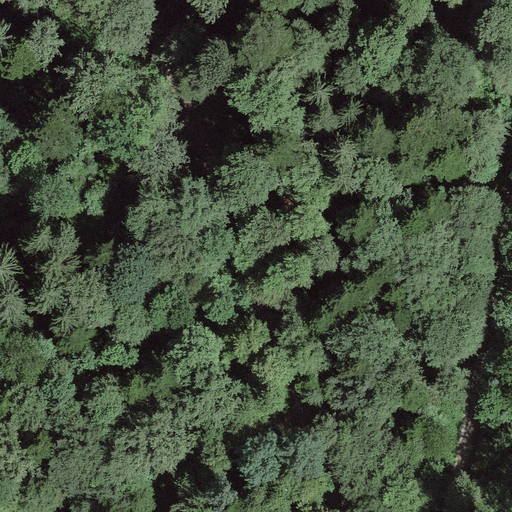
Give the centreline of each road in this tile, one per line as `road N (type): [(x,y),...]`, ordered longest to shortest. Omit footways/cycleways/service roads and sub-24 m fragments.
road 1 (track): [(342,511),(148,0)]
road 2 (track): [(511,182),(452,511)]
